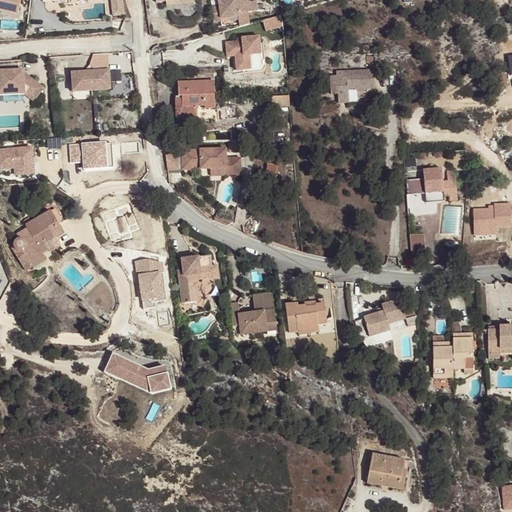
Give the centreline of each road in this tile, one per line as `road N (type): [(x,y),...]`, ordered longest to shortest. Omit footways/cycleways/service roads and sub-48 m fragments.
road 1 (residential): [(169,181),(204,224),(291,258),(441,279),(511,272)]
road 2 (residential): [(169,181),(94,187),(82,201),(83,228),(123,291),(116,333),(99,341),(47,338),(0,318)]
road 3 (residential): [(143,38),(169,181)]
road 4 (residential): [(0,49),(143,38)]
